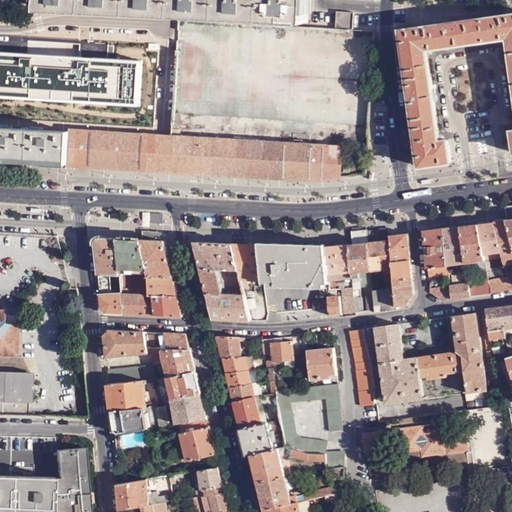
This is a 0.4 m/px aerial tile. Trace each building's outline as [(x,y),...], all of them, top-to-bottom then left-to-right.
[(199,17),(305,22),(306,0),(43,0),(44,10),(199,17)] [(337,24),(353,26),(355,12),(338,10),(337,24)] [(511,129),(511,130),(511,13),(399,30),(418,165),(451,161),(448,138),(439,139),(426,48),(507,36),(511,69),(511,129)] [(370,125),(374,29),(282,24),(281,46),(284,47),(283,59),(304,60),(305,46),(335,48),(334,77),(302,76),(302,86),(297,85),(296,94),(291,93),(290,121),(370,125)] [(0,96),(141,106),(143,61),(95,58),(94,66),(91,66),(91,61),(83,61),(83,57),(0,51),(0,96)] [(94,66),(95,58),(83,57),(83,61),(91,61),(91,66),(94,66)] [(0,161),(67,165),(68,132),(0,128),(0,161)] [(68,132),(67,165),(189,173),(299,178),(340,177),(341,147),(170,137),(68,131),(68,132)] [(511,204),(503,206),(504,219),(511,218),(511,204)] [(511,247),(504,219),(492,221),(499,253),(501,258),(503,267),(504,267),(511,262),(511,247)] [(485,221),(476,222),(484,259),(501,258),(499,253),(492,221),(485,221)] [(484,259),(476,222),(458,224),(465,261),(476,260),(478,274),(487,273),(484,259)] [(465,261),(458,224),(443,226),(447,263),(465,261)] [(447,263),(443,226),(423,228),(426,267),(447,264),(447,263)] [(388,241),(389,235),(388,227),(365,229),(366,242),(388,241)] [(366,242),(365,229),(350,230),(351,244),(366,242)] [(142,232),(141,239),(164,240),(162,232),(142,232)] [(393,260),(410,258),(408,233),(389,235),(388,241),(391,240),(393,260)] [(121,275),(117,238),(100,237),(97,237),(95,238),(95,240),(95,243),(97,275),(107,275),(121,275)] [(149,275),(141,239),(117,238),(121,275),(122,284),(122,287),(130,288),(152,288),(149,275)] [(164,240),(141,239),(149,275),(173,276),(164,240)] [(366,242),(369,271),(381,270),(393,269),(393,260),(391,240),(388,241),(366,242)] [(195,241),(201,267),(238,268),(231,242),(223,242),(195,241)] [(238,268),(240,277),(262,278),(262,277),(258,244),(231,242),(238,268)] [(351,244),(347,244),(350,278),(355,278),(355,272),(369,271),(366,242),(351,244)] [(262,280),(262,282),(268,283),(269,286),(325,288),(324,285),(329,285),(324,247),(258,244),(262,277),(262,278),(262,280)] [(324,245),(324,247),(330,279),(338,279),(350,278),(347,244),(324,245)] [(394,278),(412,276),(410,258),(393,260),(393,269),(394,276),(394,278)] [(447,264),(426,267),(427,277),(448,274),(447,264)] [(201,267),(207,291),(244,293),(240,277),(238,268),(201,267)] [(122,284),(121,275),(107,275),(108,283),(122,284)] [(173,276),(149,275),(152,288),(153,295),(178,295),(173,276)] [(383,290),(394,288),(394,278),(394,276),(382,276),(383,290)] [(396,305),(397,306),(406,305),(414,293),(412,276),(394,278),(394,288),(396,305)] [(338,288),(340,288),(351,286),(350,278),(338,279),(338,288)] [(488,281),(488,279),(468,281),(468,283),(470,296),(491,293),(488,281)] [(499,294),(511,291),(511,290),(508,279),(488,281),(491,293),(499,294)] [(450,298),(470,296),(468,283),(449,285),(450,298)] [(449,285),(428,288),(429,291),(440,299),(450,298),(449,285)] [(343,312),(353,311),(352,299),(351,286),(340,288),(343,312)] [(158,315),(153,295),(131,294),(130,288),(122,287),(123,294),(125,313),(158,315)] [(372,296),(373,309),(374,312),(397,309),(397,306),(396,305),(394,288),(383,290),(371,291),(372,296)] [(250,291),(252,318),(265,317),(263,290),(250,291)] [(244,293),(207,291),(213,317),(251,319),(244,293)] [(123,294),(99,293),(100,306),(106,312),(125,313),(123,294)] [(178,295),(153,295),(158,315),(184,317),(178,295)] [(330,309),(331,315),(342,314),(339,295),(329,296),(329,298),(330,309)] [(353,311),(356,310),(373,309),(372,296),(352,299),(353,311)] [(313,311),(330,309),(329,298),(312,300),(313,311)] [(511,304),(501,305),(504,327),(511,326),(511,304)] [(486,307),(486,309),(490,337),(505,335),(504,327),(501,305),(486,307)] [(486,309),(476,311),(482,350),(492,349),(490,337),(486,309)] [(399,323),(369,328),(370,335),(376,335),(387,405),(424,400),(421,378),(428,377),(429,380),(447,377),(447,374),(466,371),(469,394),(482,388),(471,311),(453,315),(457,350),(404,359),(399,323)] [(0,354),(16,355),(18,347),(18,334),(15,324),(9,325),(5,320),(6,318),(6,316),(4,317),(0,313),(0,354)] [(148,346),(146,330),(110,329),(106,332),(104,335),(106,357),(147,352),(147,347),(148,347),(148,346)] [(363,329),(350,331),(356,365),(361,405),(373,403),(371,377),(363,329)] [(188,333),(165,332),(165,340),(162,340),(161,346),(191,348),(188,333)] [(217,335),(223,358),(242,357),(241,336),(217,335)] [(272,338),(271,337),(273,355),(274,362),(278,362),(278,364),(285,364),(285,368),(294,367),(293,348),(300,348),(299,335),(292,336),(293,341),(283,341),(282,336),(272,338)] [(191,348),(161,346),(148,346),(148,347),(152,360),(164,358),(168,375),(197,371),(191,348)] [(337,374),(334,346),(308,350),(310,378),(330,376),(330,374),(337,374)] [(242,357),(223,358),(226,372),(250,369),(247,357),(242,357)] [(247,357),(250,369),(256,369),(253,357),(247,357)] [(152,363),(107,369),(108,384),(142,379),(154,377),(155,377),(152,363)] [(250,369),(226,372),(230,387),(253,384),(250,369)] [(256,369),(250,369),(253,384),(259,383),(256,369)] [(202,393),(197,371),(168,375),(172,397),(202,393)] [(0,413),(28,415),(29,374),(0,373),(0,413)] [(164,383),(162,376),(155,377),(154,377),(158,400),(163,399),(161,384),(164,383)] [(142,379),(108,384),(112,412),(144,406),(145,406),(145,402),(142,379)] [(278,395),(281,420),(285,446),(293,449),(298,451),(312,454),(328,454),(328,453),(329,441),(305,439),(296,431),(291,402),(327,398),(331,430),(343,429),(338,382),(304,386),(277,389),(278,395)] [(259,383),(253,384),(256,397),(263,396),(259,383)] [(253,384),(230,387),(234,402),(256,397),(253,384)] [(208,418),(202,393),(172,397),(172,398),(177,423),(180,422),(194,420),(208,418)] [(234,402),(240,430),(263,425),(256,397),(234,402)] [(157,405),(160,426),(170,424),(166,404),(157,405)] [(112,412),(114,434),(146,428),(144,406),(112,412)] [(216,452),(208,418),(194,420),(196,429),(182,433),(188,459),(216,452)] [(196,429),(194,420),(180,422),(182,433),(196,429)] [(240,430),(246,455),(252,454),(279,447),(285,446),(281,420),(263,425),(240,430)] [(441,424),(401,431),(405,458),(466,448),(463,432),(442,435),(441,424)] [(382,434),(365,437),(367,454),(385,451),(382,434)] [(96,511),(95,490),(91,447),(66,450),(63,451),(64,478),(67,511),(96,511)] [(252,454),(259,483),(282,477),(287,476),(279,447),(252,454)] [(328,461),(328,454),(312,454),(298,451),(293,449),(291,456),(309,461),(328,461)] [(328,461),(327,467),(332,466),(346,465),(346,453),(328,453),(328,454),(328,461)] [(224,484),(219,465),(200,469),(204,488),(224,484)] [(0,511),(24,511),(24,477),(3,476),(0,475),(0,511)] [(259,483),(265,510),(308,500),(325,496),(340,492),(341,484),(292,496),(287,476),(282,477),(259,483)] [(24,477),(24,511),(67,511),(64,478),(44,477),(24,477)] [(147,491),(145,479),(119,484),(117,484),(119,510),(137,507),(157,503),(168,501),(173,500),(172,494),(157,496),(157,492),(151,493),(151,490),(147,491)] [(230,509),(224,484),(204,488),(199,489),(200,495),(194,496),(197,511),(210,511),(216,511),(230,509)] [(340,492),(325,496),(326,501),(339,498),(340,492)] [(310,511),(308,500),(265,510),(265,511),(310,511)] [(169,511),(168,501),(157,503),(157,511),(169,511)] [(157,511),(157,503),(137,507),(137,511),(157,511)]
